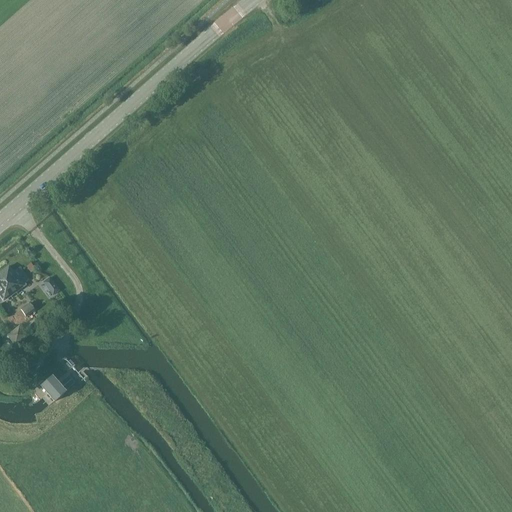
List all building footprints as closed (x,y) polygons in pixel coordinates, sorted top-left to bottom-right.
[(15,290),(29,280),(19,267),(13,272),(9,267),(0,273),(0,296),(3,301),(16,291),(15,290)] [(49,279),(42,284),(52,297),(59,292),(49,279)] [(26,317),(35,311),(29,303),(20,310),(26,317)] [(19,326),(7,335),(17,347),(29,338),(19,326)] [(52,376),(40,386),(54,402),(66,392),(52,376)]
